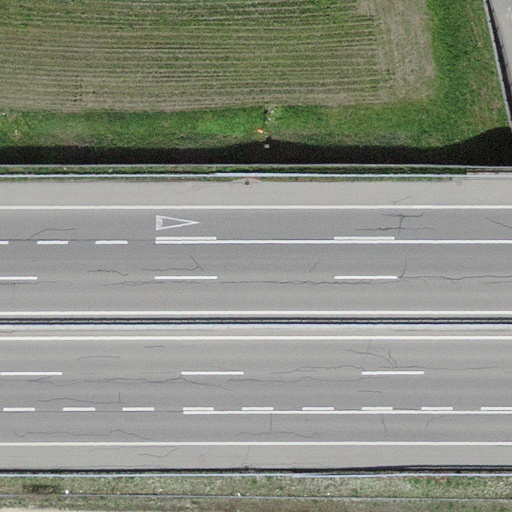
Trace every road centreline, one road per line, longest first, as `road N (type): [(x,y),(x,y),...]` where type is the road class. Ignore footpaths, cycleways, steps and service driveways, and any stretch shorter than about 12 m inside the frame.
road 1 (motorway): [(0,375),(511,374)]
road 2 (motorway): [(502,277),(0,279)]
